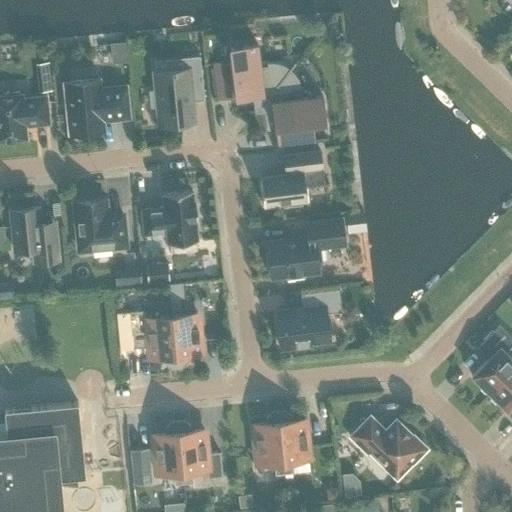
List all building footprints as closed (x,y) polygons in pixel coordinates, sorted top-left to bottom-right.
[(252,96),(254,114),(295,63),(294,62),(287,71),(284,69),(281,67),(278,66),(274,65),(271,65),(268,65),(260,66),(257,44),(229,48),(231,61),(213,63),(218,99),(235,97),(235,98),(252,96)] [(158,106),(160,125),(194,122),(192,101),(204,100),(199,56),(186,57),(187,68),(154,71),(156,90),(149,91),(150,107),(158,106)] [(291,74),(288,72),(295,63),(254,114),(273,112),(275,129),(276,129),(278,146),(314,142),(312,124),(325,123),(322,95),(300,97),(299,90),(298,86),(297,83),(295,80),(293,77),(291,74)] [(49,78),(37,80),(39,92),(51,90),(49,78)] [(65,83),(70,134),(102,131),(101,120),(129,118),(126,86),(98,89),(97,79),(65,83)] [(0,96),(0,141),(26,139),(25,126),(49,124),(46,96),(22,98),(22,94),(18,94),(18,92),(5,93),(5,96),(0,96)] [(285,175),(260,178),(263,207),(287,204),(287,207),(302,205),(301,202),(307,201),(305,186),(304,173),(322,170),(320,150),(283,155),(285,175)] [(144,235),(166,232),(167,243),(197,240),(195,219),(197,218),(196,205),(194,205),(192,191),(162,194),(164,207),(141,209),(144,235)] [(107,216),(105,200),(73,203),(78,251),(126,246),(123,214),(107,216)] [(33,262),(59,260),(55,221),(39,223),(38,206),(10,209),(14,251),(32,249),(33,262)] [(344,245),(341,218),(305,223),(307,235),(298,236),(299,239),(268,243),(269,252),(265,253),(267,267),(271,267),(272,276),(285,275),(286,278),(304,276),(304,272),(318,271),(316,261),(321,261),(319,248),(344,245)] [(166,262),(145,264),(147,282),(168,280),(166,262)] [(139,267),(127,268),(129,285),(140,284),(139,267)] [(11,281),(0,282),(0,298),(13,297),(11,281)] [(184,297),(182,282),(168,284),(171,316),(176,366),(183,365),(188,359),(188,354),(201,353),(197,313),(181,314),(180,298),(184,297)] [(339,289),(300,293),(302,308),(276,312),(280,349),(311,345),(311,342),(329,340),(326,313),(342,311),(339,289)] [(149,358),(159,357),(161,357),(161,363),(172,370),(177,370),(176,366),(171,316),(147,318),(146,310),(129,312),(132,349),(148,347),(149,358)] [(489,393),(511,369),(511,338),(498,325),(479,345),(490,355),(471,375),(489,393)] [(511,369),(489,393),(507,411),(511,404),(511,369)] [(85,476),(78,404),(4,410),(5,422),(0,422),(0,511),(62,511),(59,478),(85,476)] [(274,475),(284,474),(278,411),(271,412),(266,419),(266,423),(253,424),(257,464),(273,463),(274,475)] [(291,416),(284,411),(278,411),(284,474),(293,473),(292,461),(308,460),(305,419),(291,421),(291,416)] [(396,476),(411,461),(413,463),(426,449),(413,435),(411,437),(395,422),(384,434),(379,430),(380,429),(370,418),(350,438),(366,454),(370,450),(396,476)] [(173,473),(174,485),(183,484),(177,421),(170,422),(165,429),(165,433),(152,435),(156,474),(173,473)] [(191,431),(190,426),(184,421),(177,421),(183,484),(193,483),(191,471),(208,469),(204,429),(191,431)] [(148,448),(130,450),(133,483),(151,482),(148,448)] [(338,464),(353,463),(352,451),(337,453),(338,464)] [(337,486),(325,488),(327,500),(330,500),(339,499),(337,486)] [(250,493),(237,495),(239,508),(252,506),(250,493)] [(354,511),(353,501),(335,503),(335,511),(354,511)]
